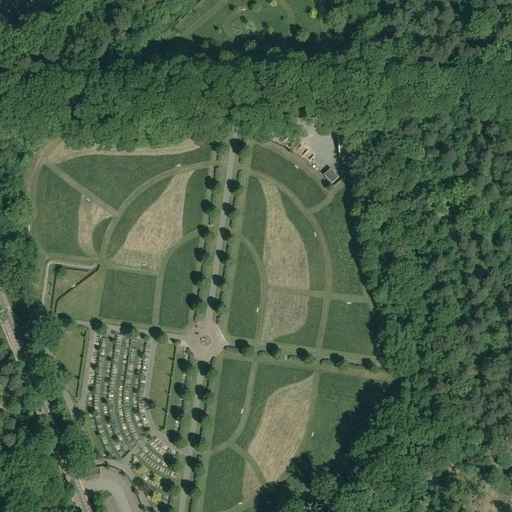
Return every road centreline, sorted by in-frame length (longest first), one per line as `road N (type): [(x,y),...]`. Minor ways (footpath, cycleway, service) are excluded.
road 1 (track): [(0,108),(384,97)]
road 2 (unclassified): [(84,511),(0,300)]
road 3 (track): [(384,97),(511,92)]
